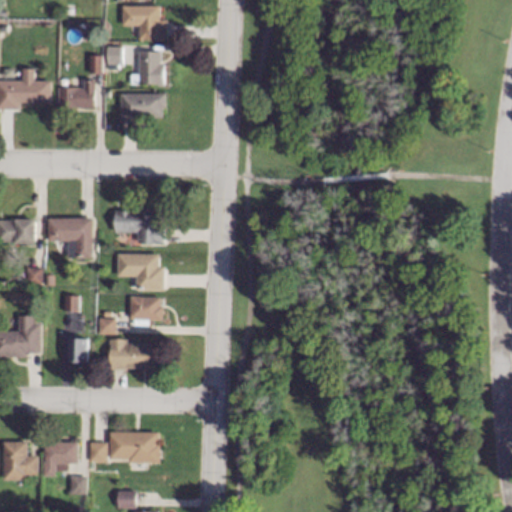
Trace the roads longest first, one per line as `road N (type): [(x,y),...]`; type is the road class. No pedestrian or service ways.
road 1 (residential): [(209,511),(228,0)]
road 2 (residential): [(511,94),(497,269),(498,398),(511,493)]
road 3 (residential): [(222,164),(0,163)]
road 4 (residential): [(214,401),(0,399)]
